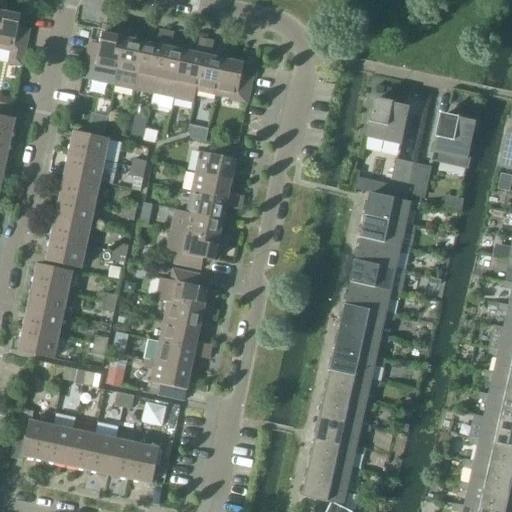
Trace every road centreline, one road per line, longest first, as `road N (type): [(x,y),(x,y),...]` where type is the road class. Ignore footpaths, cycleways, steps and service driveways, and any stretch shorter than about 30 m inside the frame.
road 1 (residential): [(205,511),(302,53),(289,30),(267,20),(164,0)]
road 2 (residential): [(0,316),(66,0)]
